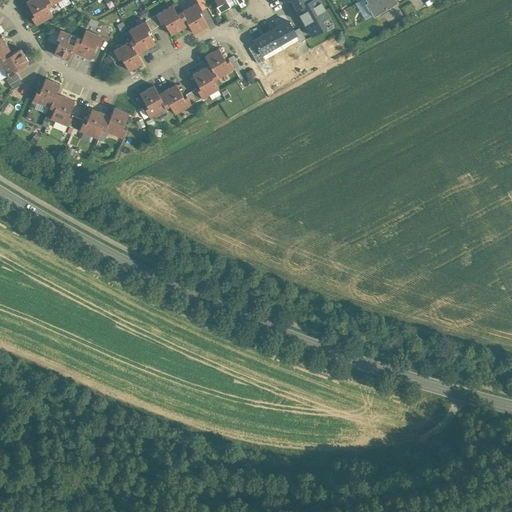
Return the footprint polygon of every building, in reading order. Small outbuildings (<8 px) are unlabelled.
[(28,0),(26,1),(34,15),(31,17),(36,25),(53,15),(48,7),(58,0),(28,0)] [(332,24),(317,0),(291,0),(312,35),(332,24)] [(367,0),(368,1),(366,3),(369,9),(370,8),(375,16),(398,2),(396,0),(367,0)] [(197,2),(177,13),(172,5),(155,14),(160,23),(163,21),(171,35),(188,25),(193,33),(207,25),(199,12),(202,10),(197,2)] [(155,14),(150,17),(156,27),(161,24),(160,23),(155,14)] [(156,27),(150,17),(145,20),(150,29),(151,30),(156,27)] [(145,20),(128,30),(133,39),(113,50),(118,58),(121,57),(129,70),(143,62),(138,54),(155,44),(147,30),(150,29),(145,20)] [(288,20),(271,30),(280,44),(296,34),(288,22),(288,20)] [(81,38),(60,29),(56,38),(59,39),(53,54),(68,60),(72,51),(90,59),(96,44),(99,45),(103,36),(85,29),(81,38)] [(280,44),(271,30),(253,40),(262,54),(280,44)] [(12,53),(2,36),(0,36),(0,63),(8,77),(16,73),(15,70),(28,62),(20,48),(12,53)] [(218,48),(204,56),(209,64),(192,74),(200,88),(197,90),(202,98),(218,88),(213,80),(234,68),(229,60),(226,61),(218,48)] [(8,77),(6,79),(12,89),(22,83),(16,73),(8,77)] [(60,84),(45,78),(39,92),(36,91),(32,100),(54,109),(50,118),(68,125),(71,117),(71,116),(68,115),(75,101),(56,93),(60,84)] [(176,84),(158,94),(153,85),(140,93),(147,107),(145,108),(149,116),(170,105),(175,114),(191,104),(187,96),(184,97),(176,84)] [(197,90),(196,88),(191,91),(197,101),(202,98),(197,90)] [(197,101),(191,91),(186,94),(187,96),(191,104),(197,101)] [(110,116),(92,108),(86,122),(83,121),(79,130),(97,137),(101,128),(122,137),(126,128),(123,127),(129,112),(114,106),(110,116)] [(78,117),(72,115),(71,116),(71,117),(68,125),(73,128),(78,117)] [(83,120),(78,117),(73,128),(79,130),(83,121),(83,120)]
